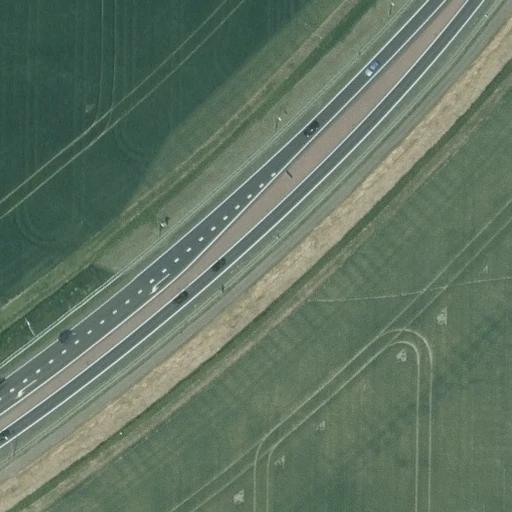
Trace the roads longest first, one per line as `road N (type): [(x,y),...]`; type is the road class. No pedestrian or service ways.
road 1 (trunk): [(0,439),(232,251),(372,118),(471,0)]
road 2 (trunk): [(442,0),(177,254),(0,390)]
